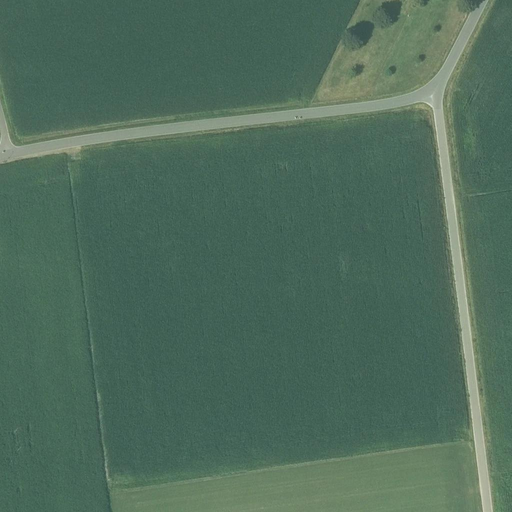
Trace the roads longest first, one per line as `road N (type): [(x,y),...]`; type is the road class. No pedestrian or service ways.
road 1 (unclassified): [(9,155),(407,100),(434,89)]
road 2 (unclassified): [(486,511),(434,89)]
